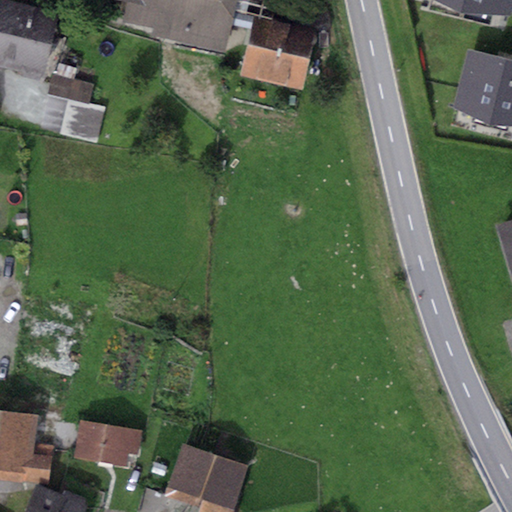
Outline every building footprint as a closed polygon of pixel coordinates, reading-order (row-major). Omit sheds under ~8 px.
[(0,0),(0,61),(44,74),(58,11),(8,0),(0,0)] [(112,0),(123,2),(118,24),(147,30),(145,39),(225,58),(232,27),(252,31),(256,16),(233,10),(234,0),(263,0),(265,0),(266,0),(112,0)] [(511,0),(434,0),(434,5),(492,20),(494,11),(509,15),(511,0)] [(316,29),(256,16),(252,31),(243,75),(302,89),(316,29)] [(511,59),(467,48),(453,104),(476,109),(473,118),(507,126),(510,117),(511,117),(511,59)] [(68,99),(60,135),(98,143),(106,106),(89,103),(93,83),(51,74),(47,94),(68,99)] [(511,219),(495,224),(511,287),(511,219)] [(95,306),(29,289),(0,395),(0,397),(65,415),(95,306)] [(0,410),(0,478),(48,483),(54,445),(34,443),(36,415),(0,410)] [(143,430),(81,421),(76,456),(125,462),(126,452),(140,454),(143,430)] [(231,511),(247,464),(184,444),(169,489),(202,500),(197,511),(231,511)] [(34,485),(24,511),(83,511),(88,500),(63,490),(61,495),(34,485)]
